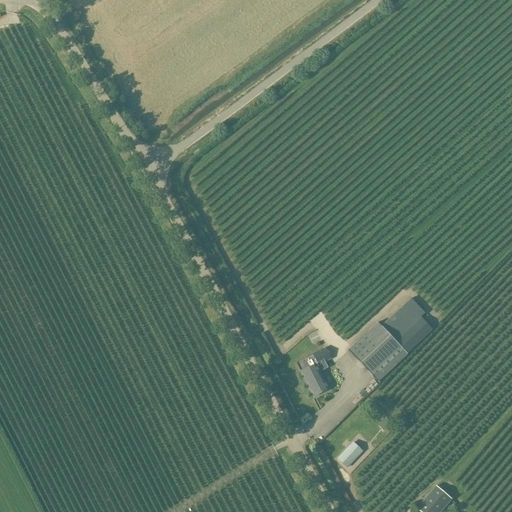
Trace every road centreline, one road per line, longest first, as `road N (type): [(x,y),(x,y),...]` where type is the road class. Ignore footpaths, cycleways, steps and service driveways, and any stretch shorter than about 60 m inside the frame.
road 1 (unclassified): [(331,511),(148,170)]
road 2 (unclassified): [(148,170),(379,0)]
road 3 (unclassified): [(148,170),(35,0)]
